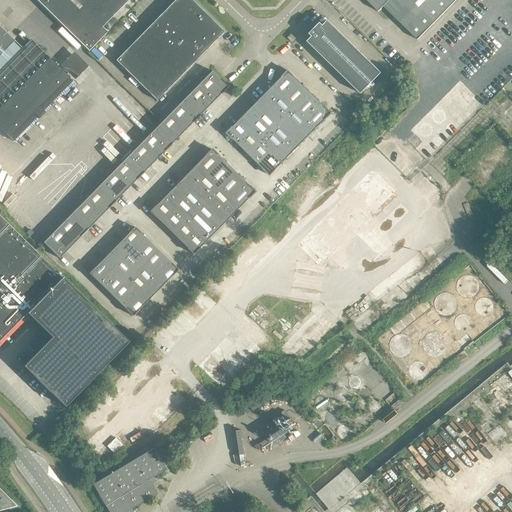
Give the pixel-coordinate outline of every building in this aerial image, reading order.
[(98,3),(95,0),(35,0),(88,52),(107,33),(102,28),(106,24),(92,10),(98,3)] [(129,0),(101,0),(98,3),(92,10),(106,24),(129,0)] [(191,0),(175,0),(172,3),(192,23),(203,12),(191,0)] [(417,40),(456,0),(366,0),(378,12),(383,7),(417,40)] [(192,23),(172,3),(160,15),(181,35),(192,23)] [(203,12),(192,23),(213,44),(224,32),(203,12)] [(181,35),(160,15),(149,26),(170,46),(181,35)] [(312,37),(307,42),(361,94),(381,73),(328,21),(323,26),(320,23),(309,34),(312,37)] [(213,44),(192,23),(181,35),(201,55),(213,44)] [(170,46),(149,26),(138,38),(158,58),(170,46)] [(32,42),(23,50),(0,27),(0,128),(13,141),(72,81),(32,42)] [(296,39),(291,34),(288,38),(292,43),(296,39)] [(181,35),(170,46),(158,58),(179,78),(201,55),(181,35)] [(158,58),(138,38),(127,49),(147,69),(158,58)] [(147,69),(127,49),(115,61),(136,81),(147,69)] [(179,78),(158,58),(147,69),(168,89),(179,78)] [(168,89),(147,69),(136,81),(156,101),(168,89)] [(228,87),(212,71),(183,100),(199,116),(228,87)] [(288,71),(272,87),(283,98),(299,82),(288,71)] [(310,92),(299,82),(283,98),(294,109),(310,92)] [(294,109),(283,98),(272,87),(261,99),(283,120),(294,109)] [(332,113),(321,103),(310,92),(294,109),(283,120),(271,132),(293,153),(332,113)] [(283,120),(261,99),(250,110),(271,132),(283,120)] [(185,130),(199,116),(183,100),(169,114),(185,130)] [(271,132),(250,110),(238,122),(249,133),(260,143),(271,132)] [(171,144),(185,130),(169,114),(155,129),(171,144)] [(238,144),(249,133),(238,122),(227,133),(238,144)] [(157,159),(171,144),(155,129),(141,143),(157,159)] [(281,164),(293,153),(271,132),(260,143),(271,154),(281,164)] [(249,155),(260,143),(249,133),(238,144),(249,155)] [(143,173),(157,159),(141,143),(127,157),(143,173)] [(259,165),(271,154),(260,143),(249,155),(259,165)] [(211,149),(195,166),(206,177),(222,160),(211,149)] [(270,176),(281,164),(271,154),(259,165),(270,176)] [(129,187),(143,173),(127,157),(113,171),(129,187)] [(233,171),(222,160),(206,177),(217,187),(233,171)] [(217,187),(206,177),(195,166),(184,177),(206,199),(217,187)] [(115,201),(129,187),(113,171),(99,186),(115,201)] [(244,181),(233,171),(217,187),(228,198),(244,181)] [(206,199),(184,177),(172,189),(194,210),(206,199)] [(255,192),(244,181),(228,198),(238,208),(255,192)] [(101,216),(115,201),(99,186),(85,200),(101,216)] [(238,208),(228,198),(217,187),(206,199),(227,220),(238,208)] [(194,210),(172,189),(161,200),(172,211),(183,222),(194,210)] [(216,231),(227,220),(206,199),(194,210),(216,231)] [(87,230),(101,216),(85,200),(71,214),(87,230)] [(161,223),(172,211),(161,200),(150,212),(161,223)] [(355,205),(328,240),(350,257),(377,222),(355,205)] [(204,243),(216,231),(194,210),(183,222),(194,232),(204,243)] [(171,233),(183,222),(172,211),(161,223),(171,233)] [(73,244),(87,230),(71,214),(57,228),(73,244)] [(0,233),(8,225),(0,216),(0,233)] [(182,244),(194,232),(183,222),(171,233),(182,244)] [(8,225),(0,233),(0,340),(27,313),(51,337),(23,366),(64,407),(128,342),(62,277),(35,251),(8,225)] [(59,259),(73,244),(57,228),(39,246),(44,251),(47,247),(59,259)] [(134,228),(123,239),(134,250),(145,238),(134,228)] [(193,255),(204,243),(194,232),(182,244),(193,255)] [(156,249),(145,238),(134,250),(145,260),(156,249)] [(134,250),(123,239),(112,251),(133,272),(145,260),(134,250)] [(167,259),(156,249),(145,260),(155,271),(167,259)] [(133,272),(112,251),(100,262),(111,273),(122,283),(133,272)] [(166,282),(178,270),(167,259),(155,271),(166,282)] [(155,293),(166,282),(155,271),(145,260),(133,272),(155,293)] [(111,273),(100,262),(89,274),(100,285),(111,273)] [(144,305),(155,293),(133,272),(122,283),(133,294),(144,305)] [(111,295),(122,283),(111,273),(100,285),(111,295)] [(121,306),(133,294),(122,283),(111,295),(121,306)] [(132,316),(144,305),(133,294),(121,306),(132,316)] [(226,384),(255,354),(234,334),(205,363),(226,384)] [(166,470),(160,459),(153,448),(92,485),(108,511),(126,511),(157,494),(149,480),(166,470)] [(0,510),(16,506),(0,490),(0,510)]
